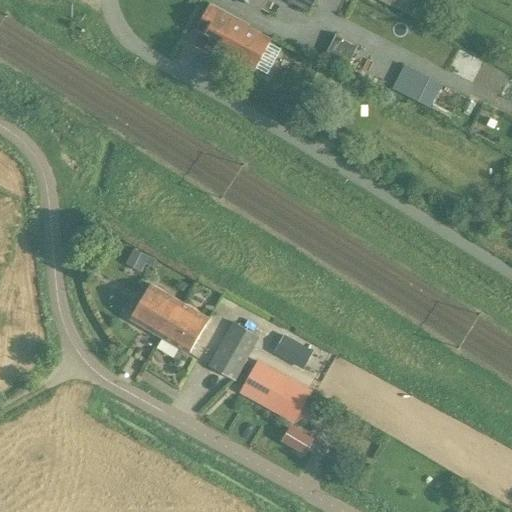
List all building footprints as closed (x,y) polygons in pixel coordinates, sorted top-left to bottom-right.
[(315,0),(243,0),(260,9),(265,0),(288,0),(309,12),(315,0)] [(422,0),(421,0),(413,17),(425,23),(434,6),(422,0)] [(268,74),(281,49),(270,43),(272,39),(248,26),(249,24),(210,3),(197,27),(212,34),(205,47),(229,60),(230,58),(255,72),(257,68),(268,74)] [(326,54),(347,66),(358,46),(337,34),(326,54)] [(313,81),(336,92),(346,72),(328,63),(323,72),(319,70),(313,81)] [(442,86),(405,67),(393,89),(430,108),(442,86)] [(126,265),(141,272),(149,256),(134,248),(126,265)] [(159,336),(180,301),(151,284),(130,319),(159,336)] [(180,301),(159,336),(190,354),(210,319),(180,301)] [(236,381),(261,337),(234,321),(208,366),(236,381)] [(301,367),(311,348),(284,334),(274,353),(301,367)] [(295,423),(313,391),(257,360),(244,385),(240,392),(293,422),(295,423)] [(456,511),(469,493),(405,454),(388,483),(435,511),(456,511)]
